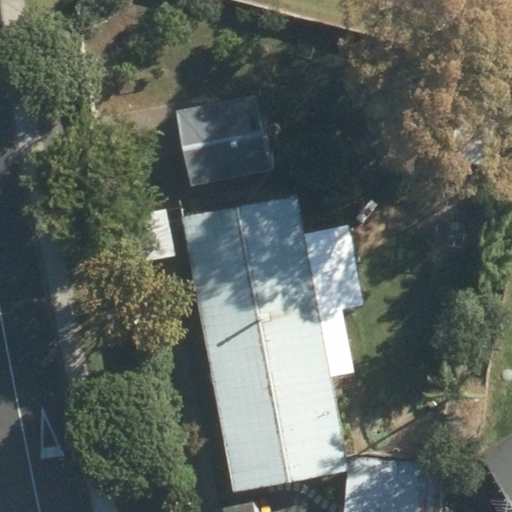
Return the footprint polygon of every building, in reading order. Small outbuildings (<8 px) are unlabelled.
[(249,98),(172,112),(185,188),(263,175),(249,98)] [(360,133),(310,142),(317,182),(367,173),(360,133)] [(180,184),(115,196),(129,271),(185,260),(228,495),(343,474),(341,511),(436,511),(438,469),(343,466),(327,381),(349,376),(337,315),(360,311),(344,228),(301,236),(293,197),(186,217),(180,184)] [(511,511),(511,434),(474,458),(505,511),(511,511)] [(216,505),(217,511),(248,511),(246,498),(216,505)]
